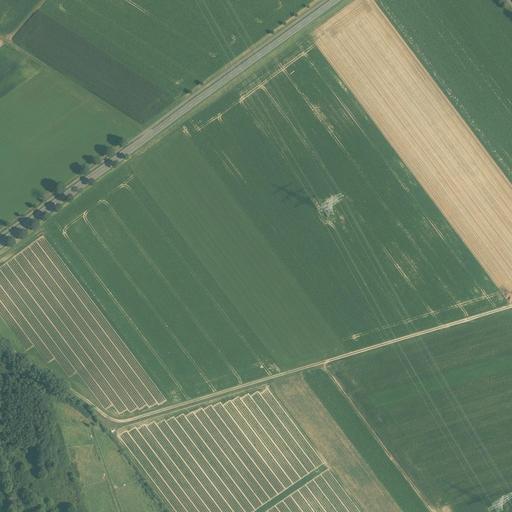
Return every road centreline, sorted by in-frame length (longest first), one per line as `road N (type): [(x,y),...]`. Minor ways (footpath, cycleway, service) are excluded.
road 1 (track): [(511,310),(127,424),(103,417),(0,345)]
road 2 (secondary): [(336,0),(0,242)]
road 3 (track): [(431,511),(323,366)]
road 4 (track): [(149,135),(0,36)]
